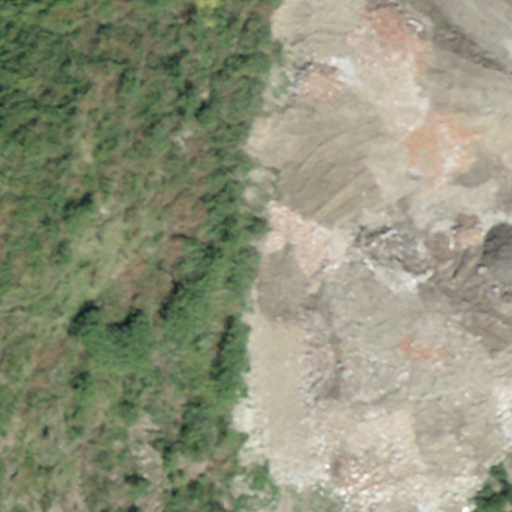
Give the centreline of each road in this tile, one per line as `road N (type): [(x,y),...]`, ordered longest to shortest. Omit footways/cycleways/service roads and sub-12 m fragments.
road 1 (track): [(444,511),(444,448),(481,279),(511,253)]
road 2 (track): [(511,49),(481,279)]
